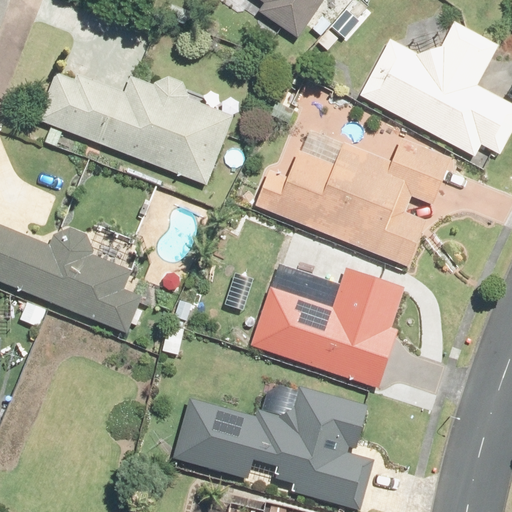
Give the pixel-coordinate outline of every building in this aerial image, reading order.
[(266,0),(270,2),(263,13),(303,41),(332,0),(266,0)] [(367,10),(355,0),(353,0),(336,21),(348,31),(367,10)] [(394,42),(367,95),(478,151),(483,140),(506,151),(511,138),(511,104),(481,89),(503,46),(461,25),(449,48),(423,56),(394,42)] [(62,72),(42,124),(212,190),(241,115),(195,97),(188,83),(173,78),(161,88),(138,79),(132,93),(83,74),(81,79),(62,72)] [(302,108),(280,98),(271,119),(293,128),(302,108)] [(256,208),(415,269),(432,223),(408,214),(416,194),(439,203),(454,163),(408,146),(401,165),(350,145),(343,163),(304,148),(294,174),(273,166),(256,208)] [(0,226),(0,277),(129,331),(143,298),(126,291),(134,271),(97,256),(99,250),(92,237),(73,232),(60,238),(55,249),(0,226)] [(276,288),(256,347),(385,390),(404,333),(396,330),(410,290),(353,271),(340,309),(276,288)] [(191,330),(173,326),(167,354),(185,358),(191,330)] [(196,399),(180,457),(367,510),(380,463),(348,454),(351,444),(363,447),(374,407),(307,388),(301,408),(284,416),(266,411),(264,418),(196,399)]
